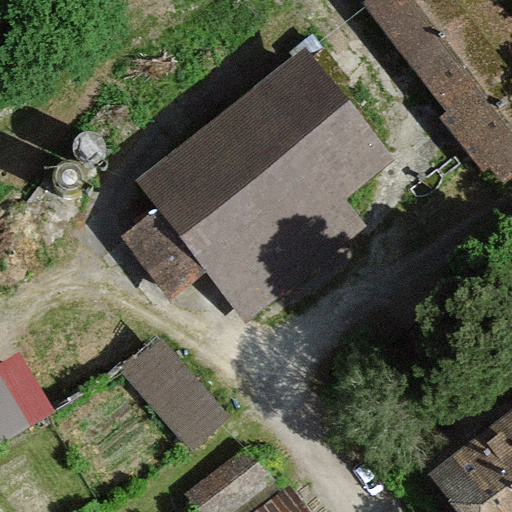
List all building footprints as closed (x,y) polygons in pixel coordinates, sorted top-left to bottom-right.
[(352,0),(344,6),(483,205),(511,184),(511,5),(508,0),(352,0)] [(198,269),(204,277),(246,328),(298,286),(266,246),(301,217),(309,226),(371,174),(350,149),(367,135),(304,61),(288,75),(276,62),(214,113),(222,122),(136,193),(157,218),(120,248),(160,298),(198,269)] [(0,450),(120,379),(182,454),(228,415),(162,337),(146,350),(111,292),(0,358),(0,450)] [(461,511),(511,511),(511,422),(437,480),(461,511)] [(187,511),(244,511),(274,491),(243,449),(176,498),(187,511)] [(263,511),(306,511),(292,492),(263,511)]
